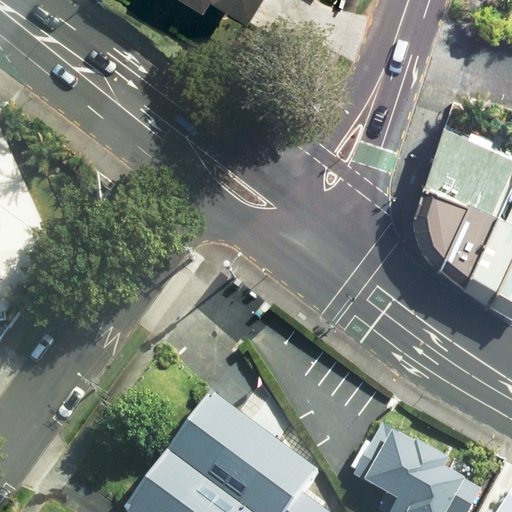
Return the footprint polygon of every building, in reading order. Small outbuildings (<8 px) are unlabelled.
[(212,0),(225,8),(230,0),(212,0)] [(438,240),(466,257),(511,151),(511,149),(452,123),(425,185),(438,240)] [(0,317),(16,315),(76,238),(16,125),(0,132),(0,317)] [(511,192),(477,271),(511,286),(511,192)] [(310,465),(207,392),(120,511),(326,511),(294,488),(310,465)] [(423,511),(460,450),(378,402),(349,450),(385,471),(369,498),(393,511),(423,511)] [(511,511),(511,474),(497,468),(475,511),(511,511)]
